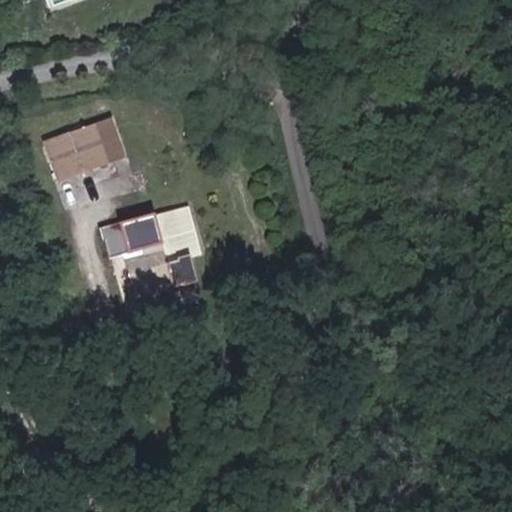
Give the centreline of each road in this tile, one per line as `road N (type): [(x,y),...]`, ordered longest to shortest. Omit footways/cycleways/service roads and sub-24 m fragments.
road 1 (unclassified): [(323,0),(300,59),(305,163),(337,294),(198,511)]
road 2 (unknown): [(83,511),(0,398)]
